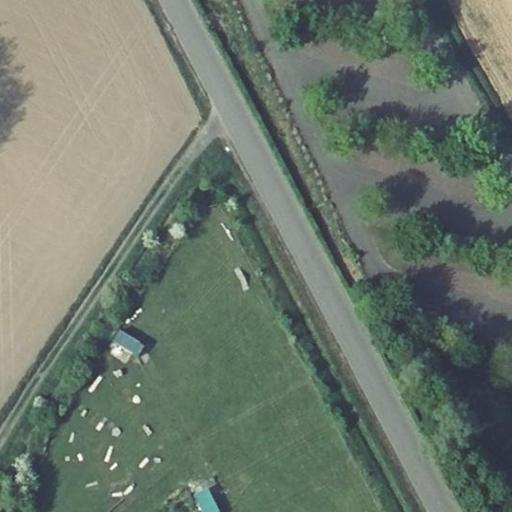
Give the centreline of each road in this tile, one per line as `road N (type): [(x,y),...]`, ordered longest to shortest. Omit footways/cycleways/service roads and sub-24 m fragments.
road 1 (residential): [(174,0),(442,511)]
road 2 (track): [(229,103),(31,385),(0,447)]
